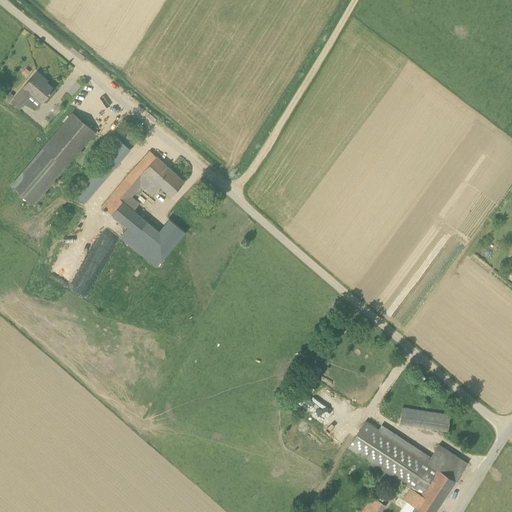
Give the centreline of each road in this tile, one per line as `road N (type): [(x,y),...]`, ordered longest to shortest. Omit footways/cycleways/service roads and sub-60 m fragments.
road 1 (unclassified): [(506,432),(1,0)]
road 2 (track): [(231,193),(354,0)]
road 3 (track): [(411,349),(305,511)]
